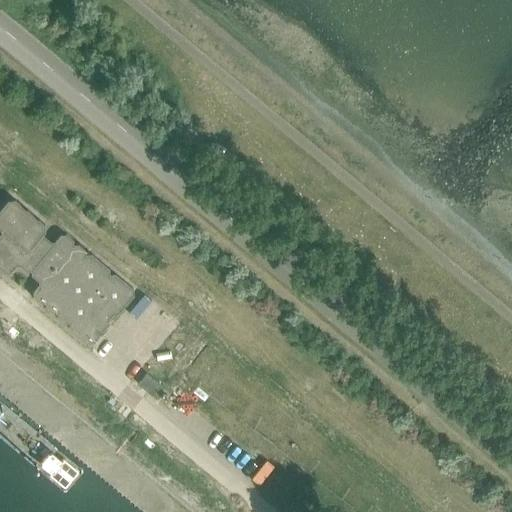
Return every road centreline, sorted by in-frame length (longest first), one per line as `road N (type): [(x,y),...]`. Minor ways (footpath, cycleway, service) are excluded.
road 1 (tertiary): [(511,458),(0,28)]
road 2 (unclassified): [(265,511),(0,290)]
